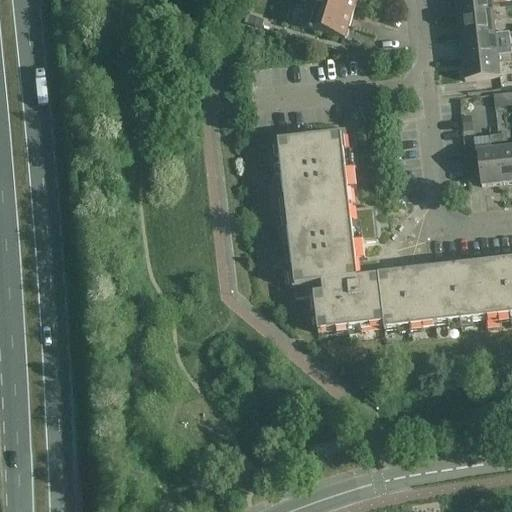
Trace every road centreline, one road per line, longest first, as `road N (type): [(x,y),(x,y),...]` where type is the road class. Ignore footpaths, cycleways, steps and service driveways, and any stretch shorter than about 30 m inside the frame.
road 1 (primary): [(64,511),(24,0)]
road 2 (primary): [(0,172),(20,511)]
road 3 (residential): [(410,0),(437,208),(459,228),(511,223)]
road 4 (residential): [(294,511),(381,481),(511,461)]
